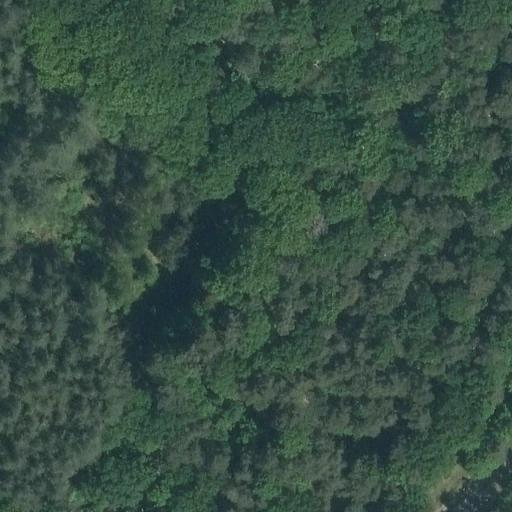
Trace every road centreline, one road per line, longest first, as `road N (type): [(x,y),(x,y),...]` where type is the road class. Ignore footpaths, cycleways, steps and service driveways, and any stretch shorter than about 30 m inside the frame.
road 1 (track): [(44,511),(126,348),(125,299)]
road 2 (track): [(91,511),(132,468),(227,511)]
